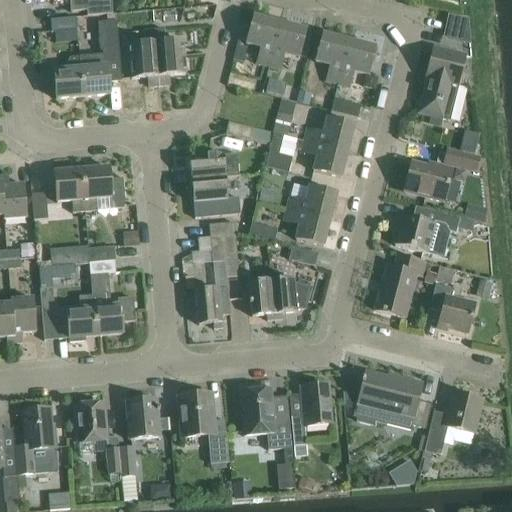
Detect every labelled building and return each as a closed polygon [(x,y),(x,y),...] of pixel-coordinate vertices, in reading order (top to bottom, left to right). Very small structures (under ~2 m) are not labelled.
[(52,0),(53,3),(86,0),(86,5),(85,6),(86,18),(113,16),(112,4),(99,4),(98,0),(52,0)] [(449,39),(469,45),(468,21),(450,17),(447,26),(449,39)] [(50,21),(51,35),(77,32),(75,19),(50,21)] [(269,68),(279,25),(253,19),(246,45),(261,49),(257,65),(269,68)] [(79,59),(80,71),(83,99),(110,96),(109,84),(122,83),(116,23),(97,25),(99,53),(101,53),(101,57),(79,59)] [(306,32),(279,25),(269,68),(279,70),(283,55),(299,59),(306,32)] [(157,62),(184,60),(183,43),(166,45),(164,31),(154,32),(157,62)] [(157,62),(154,32),(144,33),(145,46),(128,47),(130,64),(157,62)] [(338,85),(349,43),(323,36),(316,63),(329,67),(325,82),(338,85)] [(349,43),(338,85),(350,88),(354,73),(368,77),(375,50),(349,43)] [(237,48),(234,62),(244,64),(247,51),(237,48)] [(420,115),(439,120),(443,120),(451,87),(458,89),(466,57),(433,49),(426,81),(428,81),(420,115)] [(186,76),(184,60),(157,62),(159,88),(170,87),(169,78),(186,76)] [(157,62),(130,64),(131,81),(148,80),(149,89),(159,88),(157,62)] [(83,99),(80,71),(54,73),(55,93),(56,101),(83,99)] [(43,74),(41,74),(41,76),(43,94),(45,94),(55,93),(54,73),(43,74)] [(270,82),(267,94),(283,98),(286,87),(270,82)] [(307,106),(310,94),(299,91),(295,103),(307,106)] [(296,104),(282,100),(274,135),(287,138),(296,104)] [(335,101),(332,113),(358,120),(361,107),(335,101)] [(304,142),(347,153),(354,127),(326,120),(323,134),(307,130),(304,142)] [(253,130),(248,129),(229,124),(226,136),(250,142),(253,130)] [(253,130),(250,142),(270,147),(273,135),(272,134),(253,130)] [(466,133),(461,151),(476,155),(479,143),(480,136),(478,136),(466,133)] [(284,139),(273,137),(266,170),(286,175),(289,162),(280,159),(284,139)] [(347,153),(304,142),(301,154),(316,158),(313,173),(321,175),(340,180),(347,153)] [(473,174),(477,160),(448,152),(444,166),(473,174)] [(225,179),(225,180),(239,178),(237,156),(189,160),(191,175),(185,175),(186,183),(225,179)] [(452,172),(446,171),(435,168),(434,172),(412,166),(404,194),(443,204),(452,172)] [(109,170),(81,172),(85,213),(97,212),(96,201),(111,200),(118,210),(116,210),(117,211),(126,211),(123,180),(110,181),(109,170)] [(266,170),(263,181),(285,187),(288,175),(286,175),(266,170)] [(85,213),(81,172),(54,174),(57,204),(71,203),(72,214),(85,213)] [(8,178),(1,179),(5,222),(27,221),(24,186),(9,188),(8,178)] [(227,200),(225,180),(225,179),(186,183),(186,190),(192,190),(195,221),(240,217),(239,199),(227,200)] [(279,187),(263,183),(257,205),(273,209),(279,187)] [(289,199),(286,211),(330,222),(336,196),(309,189),(305,203),(289,199)] [(32,197),(34,223),(48,222),(46,196),(32,197)] [(484,223),(487,209),(467,204),(463,218),(484,223)] [(422,210),(419,222),(398,217),(395,232),(399,233),(395,247),(442,259),(448,233),(456,235),(457,230),(471,234),(474,223),(422,210)] [(330,222),(286,211),(283,223),(299,227),(295,241),(303,243),(323,248),(330,222)] [(223,238),(235,237),(234,225),(209,227),(210,239),(223,238)] [(279,232),(253,225),(250,237),(276,244),(279,232)] [(127,248),(139,247),(138,235),(126,236),(127,248)] [(235,237),(223,238),(225,263),(238,262),(235,237)] [(210,239),(198,240),(199,253),(211,252),(212,264),(225,263),(223,238),(210,239)] [(89,265),(113,263),(114,263),(113,250),(88,252),(89,265)] [(318,256),(294,250),(291,262),(315,269),(318,256)] [(88,251),(74,252),(75,266),(89,265),(88,252),(88,251)] [(17,254),(5,255),(6,263),(18,262),(17,254)] [(405,320),(410,301),(416,278),(420,279),(424,264),(397,257),(394,270),(387,268),(375,312),(405,320)] [(19,270),(18,262),(6,263),(6,271),(19,270)] [(113,263),(89,265),(90,278),(114,276),(113,263)] [(441,269),(438,282),(453,286),(457,273),(441,269)] [(427,274),(425,283),(435,286),(437,276),(427,274)] [(270,283),(274,322),(283,321),(282,316),(297,314),(296,312),(306,311),(311,290),(294,285),(294,281),(270,283)] [(478,299),(489,301),(492,284),(482,281),(478,299)] [(274,322),(270,283),(249,285),(252,318),(267,317),(267,323),(274,322)] [(435,287),(434,291),(429,311),(442,314),(438,328),(467,335),(474,307),(450,301),(452,291),(435,287)] [(40,290),(42,316),(55,314),(53,289),(40,290)] [(227,291),(216,292),(196,294),(199,327),(213,326),(214,331),(222,331),(221,317),(230,316),(227,291)] [(105,296),(92,297),(93,311),(96,338),(123,336),(122,324),(135,323),(133,300),(118,301),(119,309),(106,310),(105,296)] [(96,338),(93,311),(92,297),(79,299),(80,312),(66,313),(69,341),(69,345),(85,343),(85,339),(96,338)] [(33,301),(11,303),(15,345),(22,344),(21,335),(36,334),(33,301)] [(15,345),(11,303),(8,303),(9,306),(0,307),(0,340),(6,340),(7,346),(15,345)] [(357,406),(358,407),(355,421),(372,426),(373,422),(385,424),(388,414),(413,420),(411,427),(425,431),(432,406),(418,402),(422,385),(397,379),(397,381),(365,373),(363,381),(362,381),(361,385),(362,385),(359,398),(357,406)] [(332,428),(330,407),(328,387),(300,389),(303,418),(291,419),(294,450),(306,449),(304,431),(332,428)] [(292,452),(291,438),(289,418),(273,420),(270,392),(240,394),(244,439),(265,438),(266,454),(292,452)] [(454,395),(449,415),(445,429),(473,436),(481,402),(454,395)] [(350,396),(347,407),(356,410),(357,406),(359,398),(350,396)] [(229,465),(228,454),(226,435),(214,436),(211,397),(179,400),(182,440),(208,437),(211,467),(229,465)] [(160,442),(157,410),(156,401),(126,404),(129,444),(160,442)] [(107,444),(105,426),(103,406),(75,409),(79,447),(107,444)] [(14,450),(15,452),(17,477),(33,476),(30,453),(56,450),(54,435),(52,435),(50,411),(23,413),(26,449),(14,450)] [(17,477),(15,452),(3,453),(0,424),(0,423),(0,471),(3,471),(4,480),(17,479),(17,477)] [(440,457),(445,434),(429,430),(427,439),(423,454),(440,457)] [(421,438),(417,452),(423,454),(427,439),(421,438)] [(306,449),(294,450),(295,461),(307,460),(306,449)] [(118,453),(120,479),(120,481),(134,480),(132,452),(118,453)] [(120,479),(118,453),(106,454),(108,480),(120,479)] [(391,473),(396,487),(411,486),(414,473),(407,464),(391,473)] [(134,480),(120,481),(122,504),(136,503),(134,480)] [(301,480),(299,489),(312,493),(315,484),(301,480)] [(251,488),(236,489),(237,501),(252,500),(251,488)] [(48,497),(49,511),(55,511),(71,511),(70,495),(48,497)] [(17,498),(7,498),(8,511),(17,511),(17,498)]
